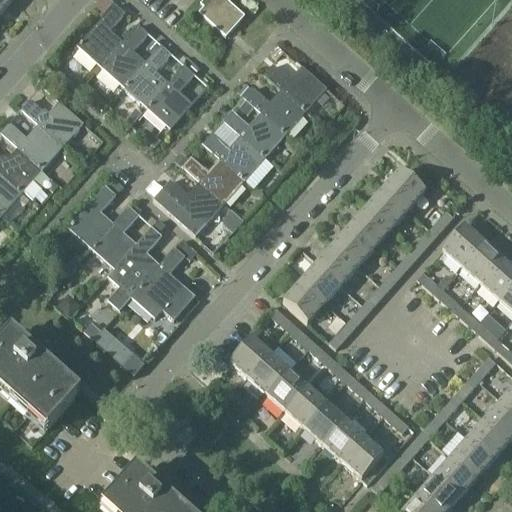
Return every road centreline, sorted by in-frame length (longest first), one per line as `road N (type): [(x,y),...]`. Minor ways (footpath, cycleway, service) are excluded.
road 1 (residential): [(239,511),(149,430),(145,396),(396,108)]
road 2 (residential): [(396,108),(271,0)]
road 3 (residential): [(511,209),(396,108)]
